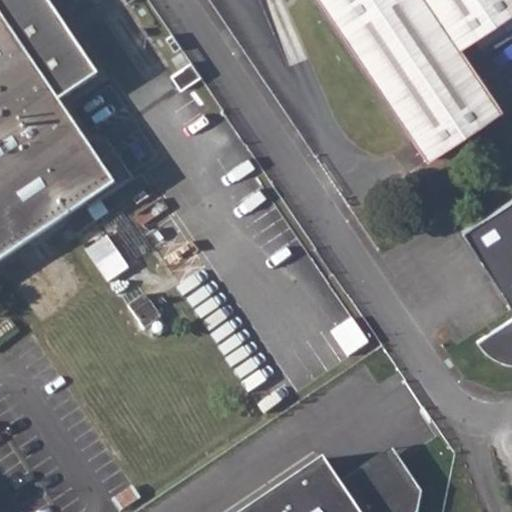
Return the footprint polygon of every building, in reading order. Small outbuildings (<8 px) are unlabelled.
[(0,0),(0,261),(108,190),(53,107),(94,79),(42,0),(0,0)] [(511,0),(312,0),(420,162),(496,111),(454,49),(511,9),(511,0)] [(179,51),(170,36),(161,42),(171,56),(179,51)] [(199,80),(190,66),(169,79),(177,93),(199,80)] [(511,197),(457,233),(511,317),(471,344),(479,351),(489,358),(501,363),(509,365),(511,364),(511,197)] [(247,511),(415,511),(420,493),(397,461),(377,458),(337,486),(320,462),(247,511)]
